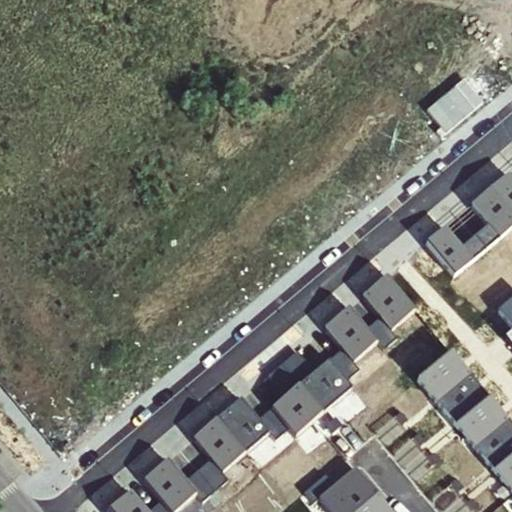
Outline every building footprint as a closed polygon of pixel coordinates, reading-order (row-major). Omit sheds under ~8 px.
[(511,181),(508,177),(491,192),(511,217),(511,181)] [(476,238),(487,252),(511,231),(511,217),(491,192),(472,207),(489,228),(476,238)] [(426,246),(454,280),(487,252),(476,238),(462,250),(445,230),(426,246)] [(381,320),(368,330),(379,344),(385,351),(398,340),(392,333),(416,313),(387,278),(363,299),(381,320)] [(511,301),(498,313),(511,330),(511,333),(505,340),(511,348),(511,301)] [(343,351),(331,362),(348,382),(360,372),(354,365),(379,344),(368,330),(351,309),(325,331),(343,351)] [(450,353),(416,381),(436,404),(470,376),(450,353)] [(302,386),(325,414),(354,390),(348,382),(331,362),(302,386)] [(436,404),(455,427),(489,399),(470,376),(436,404)] [(297,438),(325,414),(302,386),(273,410),(290,431),(297,438)] [(455,427),(474,450),(508,421),(489,399),(455,427)] [(242,401),(219,420),(248,454),(271,435),(276,442),(290,431),(273,410),(259,422),(242,401)] [(200,471),(217,492),(229,482),(223,475),(248,454),(219,420),(195,441),(212,461),(200,471)] [(474,450),(493,472),(511,456),(511,426),(508,421),(474,450)] [(511,456),(493,472),(511,495),(511,494),(511,456)] [(163,503),(170,511),(178,511),(198,497),(204,504),(217,492),(200,471),(186,483),(169,462),(145,482),(163,503)] [(319,498),(330,511),(356,511),(377,495),(355,468),(334,485),(325,475),(305,492),(314,503),(319,498)] [(170,511),(163,503),(151,511),(146,511),(131,494),(109,511),(170,511)] [(391,511),(377,495),(356,511),(391,511)]
